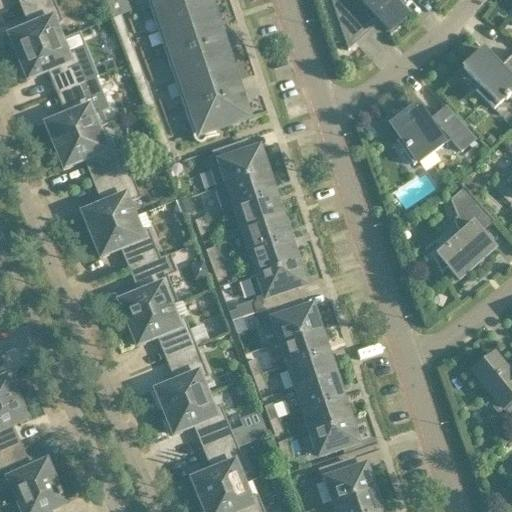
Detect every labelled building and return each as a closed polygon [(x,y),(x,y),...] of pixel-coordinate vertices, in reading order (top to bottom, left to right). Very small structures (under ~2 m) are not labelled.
[(59,41),(53,27),(62,23),(52,0),(33,0),(20,6),(26,21),(31,23),(34,29),(30,30),(29,29),(11,36),(12,39),(10,40),(16,56),(19,55),(20,57),(59,41)] [(108,0),(106,1),(113,19),(121,16),(132,12),(127,0),(108,0)] [(146,0),(149,5),(149,6),(154,20),(160,18),(164,31),(168,44),(162,45),(167,59),(171,72),(177,70),(181,83),(185,95),(180,97),(184,111),(189,124),(194,122),(198,134),(193,136),(193,138),(194,140),(195,142),(197,143),(200,144),(202,144),(204,142),(206,140),(217,137),(215,130),(248,119),(243,103),(235,105),(232,95),(228,85),(236,82),(231,66),(226,51),(218,53),(214,43),(211,33),(219,30),(213,14),(209,0),(208,0),(203,0),(200,1),(199,0),(146,0)] [(330,0),(348,51),(349,50),(348,46),(378,19),(384,27),(385,26),(390,31),(398,23),(399,24),(408,15),(398,4),(397,5),(393,0),(330,0)] [(121,16),(113,19),(117,32),(126,29),(121,16)] [(126,29),(117,32),(122,45),(130,42),(126,29)] [(59,41),(20,57),(29,81),(37,78),(36,76),(47,71),(46,70),(50,68),(52,74),(50,80),(56,94),(86,82),(94,79),(93,77),(87,62),(82,49),(74,52),(65,56),(59,41)] [(130,42),(122,45),(127,58),(135,55),(130,42)] [(511,56),(501,68),(486,53),(483,50),(463,70),(480,87),(476,92),(494,111),(505,100),(506,102),(509,99),(511,102),(511,56)] [(135,55),(127,58),(132,71),(140,67),(135,55)] [(140,67),(132,71),(136,83),(145,80),(140,67)] [(49,128),(46,129),(53,145),(55,144),(56,146),(95,130),(104,127),(105,126),(99,112),(106,109),(94,79),(86,82),(56,94),(62,109),(68,112),(70,117),(66,119),(66,118),(47,125),(49,128)] [(145,80),(136,83),(141,96),(150,93),(145,80)] [(150,93),(141,96),(146,109),(154,106),(150,93)] [(154,106),(146,109),(151,122),(159,119),(154,106)] [(428,124),(415,106),(414,107),(416,109),(410,113),(408,111),(407,112),(408,114),(391,125),(406,147),(405,148),(407,150),(408,150),(417,164),(451,141),(461,152),(474,141),(445,110),(433,121),(428,124)] [(159,119),(151,122),(156,135),(164,132),(159,119)] [(95,130),(56,146),(66,170),(73,167),(72,165),(83,160),(83,159),(86,157),(89,163),(87,168),(93,183),(122,171),(110,141),(104,127),(95,130)] [(164,132),(156,135),(161,148),(169,145),(164,132)] [(490,137),(485,142),(490,147),(495,142),(490,137)] [(213,157),(206,159),(216,190),(266,173),(259,150),(251,152),(244,154),(240,143),(211,152),(213,157)] [(92,233),(93,235),(131,219),(125,205),(134,201),(139,199),(127,169),(122,171),(93,183),(99,198),(104,200),(106,206),(103,208),(102,207),(84,214),(85,217),(83,218),(89,234),(92,233)] [(267,175),(266,173),(214,190),(222,213),(235,208),(271,196),(268,188),(271,187),(267,175)] [(456,182),(447,190),(451,195),(460,187),(456,182)] [(494,222),(462,185),(461,186),(463,189),(450,201),(457,218),(453,221),(460,236),(435,258),(434,257),(433,257),(441,275),(443,274),(442,273),(447,268),(459,281),(495,249),(480,233),(492,222),(493,223),(494,222)] [(271,196),(235,208),(236,212),(243,231),(281,218),(276,203),(273,204),(272,200),(271,196)] [(186,216),(195,213),(189,199),(181,202),(186,216)] [(281,218),(243,231),(245,237),(250,253),(286,241),(283,233),(286,232),(283,224),(281,218)] [(137,234),(131,219),(93,235),(102,259),(110,256),(109,253),(120,249),(119,248),(123,246),(125,252),(123,257),(129,272),(158,260),(146,230),(137,234)] [(200,236),(208,233),(203,219),(194,222),(200,236)] [(291,248),(288,249),(286,241),(250,253),(257,275),(296,262),(291,248)] [(211,266),(220,263),(214,249),(206,252),(211,266)] [(122,306),(119,307),(126,322),(128,321),(129,324),(171,307),(179,303),(167,277),(176,273),(169,256),(158,260),(129,272),(135,287),(140,289),(143,295),(139,297),(139,295),(120,303),(122,306)] [(299,272),(296,262),(257,275),(248,279),(256,300),(253,305),(256,314),(293,302),(290,290),(304,285),(299,272)] [(216,281),(225,277),(220,263),(211,266),(216,281)] [(293,302),(256,314),(262,331),(274,326),(277,334),(280,344),(319,331),(316,321),(312,308),(297,313),(293,302)] [(177,321),(171,307),(129,324),(139,347),(146,344),(145,342),(156,337),(155,336),(159,335),(162,341),(160,346),(166,361),(198,348),(186,318),(177,321)] [(319,331),(280,344),(288,366),(324,354),(321,346),(324,345),(319,331)] [(207,396),(201,381),(210,377),(198,348),(166,361),(172,376),(177,378),(179,384),(176,385),(175,384),(157,392),(158,394),(156,395),(162,411),(164,410),(165,413),(207,396)] [(324,354),(288,366),(295,389),(334,376),(329,362),(326,363),(324,354)] [(494,355),(472,373),(492,397),(487,400),(498,413),(503,410),(511,401),(511,370),(509,373),(506,370),(494,355)] [(253,378),(261,375),(256,360),(247,364),(253,378)] [(258,393),(267,389),(261,375),(253,378),(258,393)] [(334,376),(295,389),(303,411),(339,399),(336,391),(339,390),(334,376)] [(0,381),(0,406),(16,399),(7,379),(0,381)] [(213,410),(207,396),(165,413),(175,436),(182,433),(181,431),(193,426),(192,425),(196,423),(198,429),(196,434),(202,449),(234,436),(222,407),(213,410)] [(0,457),(18,449),(9,427),(26,419),(16,399),(0,406),(0,457)] [(339,399),(303,411),(310,434),(349,421),(344,406),(341,407),(339,399)] [(269,422),(278,419),(272,405),(264,408),(269,422)] [(275,437),(283,434),(278,419),(269,422),(275,437)] [(349,421),(310,434),(318,457),(338,450),(357,444),(349,421)] [(243,485),(237,470),(246,466),(234,436),(202,449),(208,464),(213,466),(216,472),(212,474),(212,473),(193,480),(194,483),(192,484),(198,500),(201,499),(202,501),(243,485)] [(283,459),(291,456),(286,441),(277,445),(283,459)] [(28,471),(18,449),(0,457),(0,486),(2,491),(12,486),(18,500),(54,484),(45,464),(28,471)] [(328,467),(318,471),(322,483),(326,481),(334,504),(373,491),(370,483),(365,467),(358,470),(351,472),(347,461),(328,467)] [(58,491),(54,484),(18,500),(23,511),(46,511),(64,505),(60,497),(62,497),(59,491),(58,491)] [(249,499),(243,485),(202,501),(206,511),(264,511),(258,495),(249,499)] [(373,491),(334,504),(336,511),(376,511),(374,506),(377,505),(373,491)]
